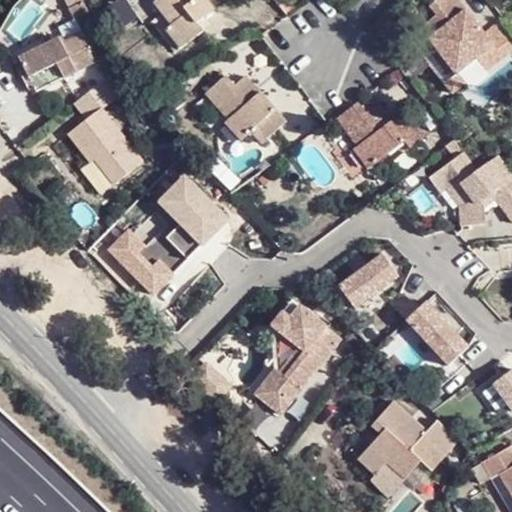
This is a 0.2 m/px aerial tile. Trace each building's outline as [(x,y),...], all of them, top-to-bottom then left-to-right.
[(148,27),(172,59),(202,35),(196,27),(212,14),(201,0),(157,0),(151,5),(160,17),(148,27)] [(491,47),(455,0),(436,0),(427,8),(435,16),(422,26),(444,54),(440,56),(427,67),(450,96),(462,87),(454,75),(471,62),(491,47)] [(17,60),(34,94),(100,61),(89,38),(83,41),(80,35),(65,43),(63,38),(17,60)] [(471,62),(454,75),(462,87),(479,74),(471,62)] [(251,135),(262,145),(285,124),(243,78),(232,88),(224,79),(204,96),(228,123),(225,127),(241,144),(251,135)] [(91,88),(69,105),(81,121),(63,135),(84,164),(87,162),(93,158),(101,168),(95,172),(106,187),(137,164),(98,110),(114,98),(108,79),(91,88)] [(352,150),(367,170),(403,142),(408,149),(422,138),(403,113),(390,122),(377,105),(365,115),(356,105),(336,120),(356,147),(352,150)] [(87,162),(95,172),(101,168),(93,158),(87,162)] [(463,158),(424,188),(437,204),(451,194),(477,229),(502,210),(511,222),(511,185),(504,191),(488,170),(478,177),(463,158)] [(183,182),(159,207),(202,248),(226,223),(183,182)] [(127,233),(108,253),(152,296),(171,277),(127,233)] [(384,254),(338,289),(355,310),(400,275),(384,254)] [(302,304),(294,298),(272,325),(277,367),(287,375),(307,350),(282,330),(302,304)] [(343,337),(302,304),(282,330),(307,350),(287,375),(277,367),(257,393),(283,413),(343,337)] [(427,306),(408,323),(448,367),(467,350),(427,306)] [(220,377),(208,365),(195,379),(207,390),(220,377)] [(511,374),(498,386),(510,401),(511,403),(511,374)] [(510,401),(498,386),(483,397),(495,414),(510,401)] [(387,462),(404,479),(420,463),(425,468),(439,453),(426,439),(430,435),(398,403),(375,425),(384,434),(371,446),(360,458),(375,474),(379,470),(387,462)] [(384,434),(375,425),(363,437),(371,446),(384,434)] [(439,453),(425,468),(427,471),(452,437),(440,425),(430,435),(426,439),(439,453)] [(452,437),(427,471),(430,474),(460,445),(452,437)] [(511,449),(491,461),(500,478),(509,474),(511,479),(511,449)] [(379,470),(396,487),(404,479),(387,462),(379,470)]
